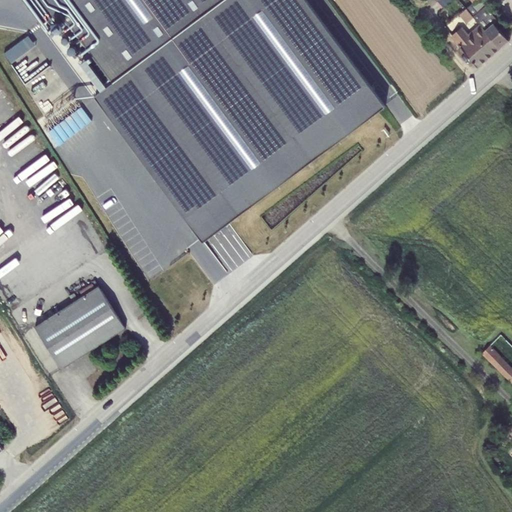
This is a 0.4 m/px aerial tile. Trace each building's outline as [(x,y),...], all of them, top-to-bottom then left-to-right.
[(385,105),(307,0),(25,0),(43,23),(60,11),(113,82),(95,95),(204,241),(385,105)] [(471,5),(477,12),(486,7),(480,0),(476,0),(473,3),(471,5)] [(471,5),(467,9),(474,17),(480,24),(500,47),(508,40),(494,23),(498,20),(486,7),(477,12),(471,5)] [(467,23),(474,17),(467,9),(460,15),(467,23)] [(477,67),(500,47),(480,24),(468,34),(462,28),(452,36),(477,67)] [(29,35),(4,53),(11,63),(36,45),(29,35)] [(99,286),(35,327),(62,368),(126,328),(99,286)] [(511,366),(490,345),(482,354),(511,382),(511,366)]
